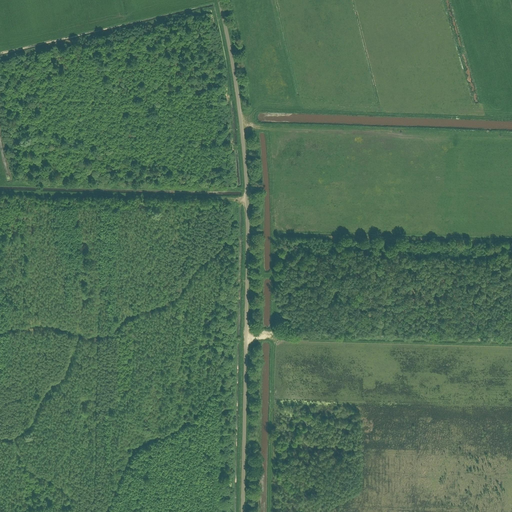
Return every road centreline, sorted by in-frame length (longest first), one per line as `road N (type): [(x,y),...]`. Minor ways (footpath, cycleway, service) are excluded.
road 1 (unclassified): [(242,511),(247,207),(218,0)]
road 2 (track): [(240,125),(511,140)]
